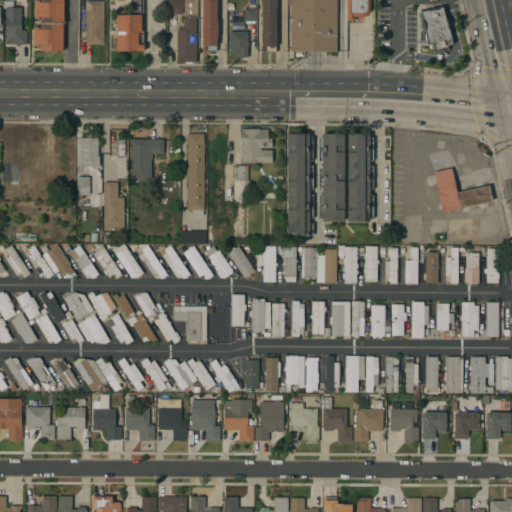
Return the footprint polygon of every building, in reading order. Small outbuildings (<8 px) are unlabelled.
[(63,0),(63,23),(62,51),(39,51),(39,46),(33,46),(33,27),(39,27),(39,23),(40,23),(40,19),(34,19),(35,0),(63,0)] [(116,15),(118,15),(118,11),(131,11),(131,0),(143,0),(143,51),(116,51),(116,15)] [(182,0),(182,14),(167,14),(167,0),(182,0)] [(176,30),(180,30),(180,28),(183,28),(183,0),(197,0),(197,18),(196,18),(196,36),(194,36),(194,39),(196,39),(196,61),(176,62),(176,30)] [(202,0),(216,0),(216,22),(217,22),(217,37),(216,37),(216,52),(203,52),(203,45),(202,45),(202,0)] [(275,0),(275,52),(264,51),(264,52),(260,52),(260,0),(275,0)] [(284,0),(275,0),(275,30),(285,30),(284,0)] [(290,0),(336,0),(336,51),(290,51),(290,0)] [(354,17),(353,21),(346,21),(346,0),(369,0),(369,11),(364,17),(354,17)] [(85,1),(103,1),(103,44),(85,44),(85,1)] [(432,45),(427,46),(424,32),(422,32),(420,23),(421,23),(421,20),(420,21),(418,13),(420,13),(420,10),(428,9),(428,10),(431,10),(430,8),(436,6),(436,9),(439,8),(439,6),(441,5),(442,8),(444,7),(446,13),(443,13),(445,20),(446,19),(446,21),(449,20),(450,26),(448,26),(451,39),(453,39),(454,42),(451,43),(451,45),(446,46),(447,50),(434,53),(432,45)] [(26,44),(5,44),(5,7),(21,7),(21,31),(23,31),(26,32),(26,44)] [(256,8),(255,21),(243,21),(244,8),(256,8)] [(229,31),(247,31),(247,58),(238,58),(238,54),(229,54),(229,31)] [(241,129),(260,129),(260,130),(268,130),(268,138),(271,138),(271,148),(261,148),(261,150),(271,150),(272,163),(241,163),(241,129)] [(347,133),(369,133),(369,137),(373,137),(373,161),(369,161),(369,166),(373,166),(373,189),(369,189),(369,195),(373,195),(373,218),(369,218),(369,221),(347,221),(347,133)] [(80,138),(86,138),(86,134),(92,134),(92,138),(98,138),(97,156),(99,156),(99,167),(80,167),(80,138)] [(204,210),(203,210),(203,216),(192,216),(192,211),(187,211),(187,134),(204,134),(204,210)] [(287,134),(309,134),(309,137),(312,137),(312,161),(309,161),(309,166),(312,166),(312,189),(309,189),(309,195),(312,195),(312,218),(309,218),(309,224),(312,224),(312,235),(287,235),(287,134)] [(344,222),(322,222),(322,219),(319,219),(319,166),(322,166),(322,161),(319,161),(319,137),(322,137),(322,134),(344,134),(344,222)] [(116,138),(124,138),(124,156),(116,156),(116,138)] [(163,139),(163,154),(152,154),(152,159),(151,159),(151,179),(129,179),(129,139),(163,139)] [(248,166),(248,181),(232,181),(232,166),(248,166)] [(433,172),(451,168),(457,193),(488,186),(492,201),(442,212),(433,172)] [(76,177),(88,177),(89,195),(77,196),(76,177)] [(103,182),(117,182),(117,198),(124,198),(124,229),(103,229),(103,182)] [(206,231),(206,244),(180,244),(180,232),(206,231)] [(111,249),(116,245),(118,248),(123,244),(143,273),(137,277),(136,276),(131,278),(111,249)] [(30,274),(24,278),(20,272),(16,275),(5,259),(10,256),(5,249),(11,245),(30,274)] [(35,269),(39,266),(34,260),(32,261),(29,257),(31,255),(27,249),(33,245),(53,274),(47,279),(44,274),(40,276),(35,269)] [(69,252),(79,245),(98,275),(93,278),(86,278),(69,252)] [(92,252),(102,245),(122,275),(115,279),(112,274),(108,277),(92,252)] [(157,273),(153,275),(144,263),(148,260),(147,258),(141,261),(138,256),(143,252),(141,249),(147,245),(167,274),(161,279),(157,273)] [(43,254),(40,249),(45,246),(48,251),(56,246),(76,275),(72,278),(63,278),(58,271),(53,274),(41,256),(43,254)] [(160,253),(170,246),(189,275),(183,279),(182,278),(176,278),(160,253)] [(183,253),(193,246),(201,258),(205,255),(214,269),(210,272),(212,275),(206,279),(203,274),(199,277),(183,253)] [(213,246),(216,252),(218,250),(232,271),(231,272),(232,273),(224,278),(223,277),(222,278),(222,277),(220,278),(216,272),(217,271),(205,252),(213,246)] [(244,278),(227,253),(229,252),(228,250),(233,246),(234,248),(238,246),(244,256),(247,254),(254,263),(253,266),(252,267),(254,271),(244,278)] [(256,251),(263,251),(263,246),(275,246),(275,282),(262,282),(263,266),(256,266),(256,251)] [(283,254),(278,254),(278,252),(277,252),(277,246),(295,246),(295,282),(283,282),(283,254)] [(364,246),(377,246),(376,282),(364,282),(364,246)] [(301,248),(316,248),(316,253),(318,253),(318,255),(324,255),(324,247),(336,247),(336,282),(316,282),(316,278),(301,278),(301,248)] [(344,247),(356,247),(356,283),(344,283),(344,247)] [(417,284),(409,284),(409,283),(404,283),(404,260),(410,260),(410,247),(417,247),(417,284)] [(445,257),(450,257),(450,247),(458,248),(457,283),(450,283),(450,276),(445,276),(445,257)] [(389,274),(384,274),(384,261),(389,261),(389,248),(396,248),(397,283),(389,283),(389,274)] [(499,249),(498,278),(498,283),(486,283),(486,278),(486,273),(483,273),(484,269),(486,269),(486,249),(499,249)] [(437,252),(437,283),(425,283),(425,279),(423,279),(423,274),(425,274),(425,252),(437,252)] [(465,253),(478,253),(478,284),(465,283),(465,253)] [(0,312),(0,292),(2,291),(3,294),(5,292),(14,307),(12,308),(14,312),(18,310),(20,312),(15,315),(15,314),(5,320),(0,312)] [(16,298),(26,291),(30,298),(32,297),(38,308),(36,309),(39,313),(29,319),(16,298)] [(39,295),(44,292),(46,294),(50,292),(65,318),(55,323),(39,295)] [(93,310),(77,320),(64,298),(74,292),(75,293),(84,295),(93,310)] [(116,308),(111,311),(113,314),(102,321),(87,295),(92,292),(95,297),(100,294),(106,293),(116,308)] [(111,296),(116,293),(118,297),(123,295),(134,313),(125,319),(111,296)] [(154,307),(152,309),(153,312),(145,317),(143,313),(144,313),(135,297),(143,293),(146,293),(154,307)] [(231,295),(244,295),(243,305),(245,305),(245,311),(244,311),(244,326),(231,326),(231,295)] [(251,299),(258,299),(258,301),(264,301),(264,303),(269,303),(270,329),(263,329),(263,332),(251,332),(251,299)] [(291,301),(299,301),(299,304),(303,304),(303,334),(299,334),(299,337),(291,337),(291,301)] [(311,301),(323,301),(323,307),(326,307),(326,312),(323,312),(323,334),(311,334),(311,301)] [(331,325),(329,325),(329,317),(331,317),(331,301),(349,302),(349,337),(331,336),(331,325)] [(351,301),(364,301),(363,336),(351,336),(351,301)] [(411,302),(423,302),(423,306),(428,306),(428,325),(423,325),(423,338),(411,338),(411,302)] [(461,302),(473,302),(473,306),(478,306),(478,330),(473,330),(473,336),(461,336),(461,302)] [(486,302),(498,302),(498,337),(485,337),(486,302)] [(271,303),(284,304),(283,337),(271,337),(271,303)] [(436,303),(448,303),(448,314),(453,314),(453,323),(448,323),(448,330),(436,330),(436,303)] [(370,305),(384,305),(384,309),(389,309),(389,320),(384,320),(384,336),(370,336),(370,305)] [(391,305),(403,305),(403,313),(406,313),(406,321),(403,321),(403,336),(391,336),(391,305)] [(173,307),(205,306),(206,340),(200,340),(200,341),(185,341),(185,321),(173,321),(173,307)] [(154,321),(159,318),(157,315),(162,312),(174,333),(176,332),(180,338),(178,339),(179,341),(174,344),(171,339),(166,342),(154,321)] [(37,340),(30,343),(28,340),(25,342),(20,333),(18,334),(10,320),(15,317),(21,313),(37,340)] [(35,320),(45,314),(60,340),(54,344),(52,340),(48,343),(35,320)] [(133,341),(126,344),(124,340),(120,343),(118,340),(118,339),(118,338),(117,339),(114,335),(116,335),(115,333),(114,334),(107,321),(111,319),(111,318),(117,314),(133,341)] [(124,324),(128,321),(127,320),(133,316),(134,318),(141,314),(156,340),(150,344),(147,338),(142,341),(133,340),(124,324)] [(77,325),(93,315),(109,341),(105,343),(86,341),(77,325)] [(0,320),(2,318),(5,324),(4,325),(12,339),(5,343),(5,342),(0,342),(0,320)] [(61,324),(65,321),(66,322),(71,319),(83,340),(78,343),(77,341),(72,343),(61,324)] [(285,356),(304,356),(304,387),(297,387),(297,384),(285,384),(285,356)] [(325,356),(333,357),(333,363),(337,363),(337,359),(344,359),(343,384),(338,384),(338,391),(332,391),(332,392),(325,392),(325,356)] [(345,356),(363,356),(363,379),(357,379),(357,392),(345,392),(345,356)] [(33,384),(23,391),(3,361),(10,357),(11,359),(16,358),(33,384)] [(365,357),(373,357),(378,357),(377,386),(372,386),(372,392),(365,392),(365,357)] [(385,357),(393,357),(393,358),(397,358),(397,372),(404,372),(404,368),(405,368),(405,357),(412,357),(412,364),(424,364),(423,385),(412,385),(412,392),(405,392),(405,382),(397,382),(397,392),(385,392),(385,357)] [(437,357),(437,361),(439,361),(439,365),(437,365),(437,366),(438,366),(438,369),(437,369),(437,373),(438,373),(438,377),(437,377),(437,382),(438,382),(438,386),(437,386),(437,387),(439,387),(439,392),(437,394),(425,394),(424,392),(424,387),(425,387),(425,357),(437,357)] [(462,357),(462,393),(445,393),(445,390),(443,390),(443,386),(445,386),(445,380),(443,380),(443,377),(445,377),(445,375),(443,375),(443,373),(445,373),(445,370),(443,370),(443,367),(445,367),(445,357),(462,357)] [(485,357),(484,364),(494,364),(494,384),(487,384),(487,377),(484,377),(484,386),(486,386),(486,390),(484,390),(484,393),(470,393),(470,390),(468,390),(468,387),(470,387),(470,370),(468,370),(468,367),(470,367),(470,357),(485,357)] [(495,357),(507,357),(507,358),(511,358),(511,389),(495,389),(495,357)] [(29,365),(39,358),(56,384),(45,390),(29,365)] [(106,381),(91,391),(72,362),(77,358),(93,360),(106,381)] [(94,362),(101,358),(105,364),(109,361),(111,364),(110,364),(115,372),(115,371),(122,381),(118,384),(120,387),(114,391),(94,362)] [(117,362),(123,358),(129,366),(133,364),(143,379),(139,382),(143,387),(137,391),(117,362)] [(140,362),(146,358),(150,363),(154,360),(167,379),(163,382),(166,387),(160,391),(140,362)] [(215,384),(206,390),(186,362),(192,358),(194,362),(199,361),(215,384)] [(239,387),(235,390),(235,389),(228,393),(208,362),(214,358),(215,360),(221,359),(239,387)] [(265,358),(277,358),(277,362),(279,362),(279,377),(277,377),(277,392),(265,392),(265,358)] [(305,358),(318,358),(318,360),(317,360),(317,373),(318,373),(318,383),(317,383),(317,390),(311,390),(311,392),(305,392),(305,358)] [(51,366),(62,359),(66,365),(68,363),(70,367),(68,369),(78,384),(68,391),(51,366)] [(163,363),(169,359),(170,359),(175,360),(178,365),(184,361),(198,383),(193,386),(191,383),(181,390),(163,363)] [(245,360),(258,360),(258,389),(245,389),(245,360)] [(3,375),(7,372),(14,381),(9,384),(3,375)] [(8,388),(14,384),(17,389),(12,393),(8,388)] [(48,406),(48,393),(57,393),(57,406),(48,406)] [(352,402),(353,402),(353,394),(367,394),(367,399),(359,399),(359,403),(360,403),(360,406),(358,409),(352,409),(352,402)] [(93,402),(99,402),(99,395),(108,395),(108,409),(115,409),(115,427),(121,427),(120,440),(104,440),(104,437),(106,437),(106,428),(102,428),(102,430),(92,430),(93,402)] [(149,425),(154,425),(154,441),(140,441),(139,430),(126,430),(126,427),(125,427),(125,409),(126,409),(126,396),(134,396),(134,408),(148,408),(149,425)] [(255,427),(260,427),(260,402),(271,402),(271,396),(282,396),(282,402),(283,402),(283,432),(268,432),(268,441),(254,441),(255,427)] [(0,399),(8,399),(8,397),(12,397),(12,399),(21,399),(21,425),(22,425),(22,440),(8,440),(8,429),(0,429),(0,399)] [(331,409),(346,409),(346,426),(351,426),(351,442),(337,442),(337,428),(332,428),(332,431),(323,431),(323,428),(322,428),(322,409),(320,409),(320,397),(331,397),(331,409)] [(181,425),(186,425),(186,441),(172,441),(172,430),(158,430),(158,428),(157,428),(157,408),(158,408),(159,399),(180,399),(180,408),(181,408),(181,425)] [(251,400),(251,414),(247,414),(247,426),(253,426),(253,441),(238,441),(238,430),(224,430),(224,401),(230,401),(230,399),(251,400)] [(353,427),(355,427),(355,410),(359,410),(359,409),(371,409),(372,400),(381,400),(381,409),(382,409),(382,428),(381,428),(381,431),(367,431),(367,442),(353,442),(353,427)] [(303,403),(303,409),(317,409),(316,426),(318,426),(318,442),(304,442),(304,431),(290,431),(290,428),(289,428),(289,403),(303,403)] [(40,427),(35,427),(35,429),(26,429),(26,427),(25,427),(25,407),(49,407),(49,424),(54,425),(54,440),(40,440),(40,427)] [(56,425),(55,425),(55,416),(61,416),(61,407),(85,408),(84,430),(75,429),(75,427),(70,427),(70,440),(56,440),(56,425)] [(214,408),(214,426),(220,426),(220,441),(205,441),(205,430),(192,430),(192,428),(190,428),(191,408),(214,408)] [(390,409),(412,409),(412,427),(418,427),(418,442),(403,442),(404,430),(398,430),(398,431),(389,431),(390,409)] [(445,413),(445,433),(437,433),(437,429),(436,429),(436,426),(435,426),(435,439),(434,439),(422,439),(422,438),(421,438),(421,412),(445,413)] [(478,413),(478,414),(481,414),(481,420),(478,420),(478,430),(469,430),(468,426),(467,426),(467,439),(454,439),(454,413),(478,413)] [(510,413),(510,430),(509,430),(509,431),(501,431),(501,430),(500,430),(500,426),(499,426),(499,439),(485,439),(486,413),(510,413)] [(0,511),(0,496),(5,496),(5,508),(10,508),(10,506),(22,506),(22,509),(19,509),(19,511),(0,511)] [(26,511),(27,505),(41,506),(42,496),(56,496),(56,511),(26,511)] [(57,511),(58,496),(72,496),(72,509),(77,509),(77,507),(85,507),(85,510),(87,510),(86,511),(57,511)] [(91,511),(91,496),(112,496),(112,503),(119,503),(119,511),(91,511)] [(126,511),(127,507),(136,507),(136,510),(140,510),(141,497),(155,497),(155,511),(154,511),(126,511)] [(162,511),(162,510),(157,510),(157,497),(185,497),(185,511),(162,511)] [(190,511),(190,497),(204,497),(204,510),(209,510),(209,508),(218,508),(218,511),(219,511),(190,511)] [(237,497),(237,508),(251,508),(251,511),(252,511),(223,511),(223,497),(237,497)] [(322,511),(322,497),(336,498),(336,500),(337,500),(337,504),(342,504),(342,505),(351,505),(350,511),(322,511)] [(370,498),(370,511),(375,511),(375,508),(383,508),(383,511),(385,511),(356,511),(356,497),(370,498)] [(287,498),(287,511),(259,511),(259,510),(260,510),(260,508),(268,508),(268,511),(273,511),(273,498),(287,498)] [(304,498),(304,509),(309,509),(309,508),(316,508),(318,511),(289,511),(289,498),(304,498)] [(391,511),(392,511),(392,508),(406,509),(406,498),(420,498),(420,511),(391,511)] [(436,498),(436,511),(441,511),(441,509),(450,509),(450,511),(422,511),(422,498),(436,498)] [(490,511),(490,501),(505,501),(505,498),(511,498),(511,511),(490,511)] [(455,511),(455,499),(469,499),(469,510),(474,510),(474,509),(483,509),(483,511),(455,511)]
